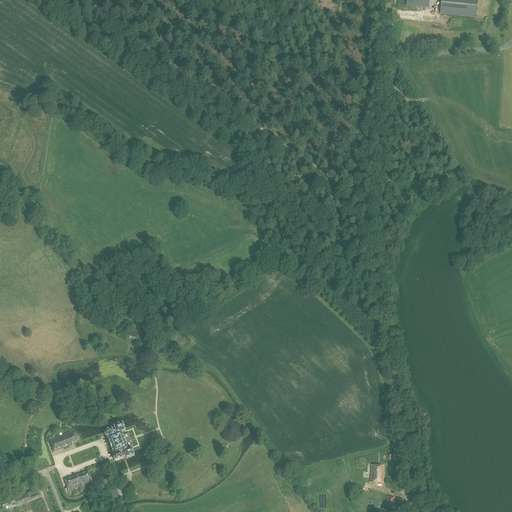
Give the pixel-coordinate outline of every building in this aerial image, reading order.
[(476,17),(477,0),(441,0),(440,14),(476,17)] [(139,339),(140,335),(141,333),(140,333),(131,330),(129,336),(139,339)] [(116,461),(123,458),(124,458),(126,457),(126,458),(135,455),(132,449),(128,450),(127,447),(132,445),(130,439),(128,434),(123,436),(122,432),(126,431),(123,424),(114,427),(117,434),(114,435),(112,429),(106,432),(105,434),(106,436),(108,437),(114,455),(113,458),(114,460),(116,461)] [(54,450),(78,442),(74,431),(55,438),(54,436),(50,438),(54,450)] [(383,483),(384,466),(371,465),(370,482),(383,483)] [(73,477),(76,488),(79,487),(80,492),(86,490),(84,485),(93,482),(89,472),(73,477)] [(76,488),(73,477),(65,480),(69,491),(76,488)] [(30,498),(29,495),(14,500),(14,499),(2,503),(4,508),(16,503),(16,505),(23,503),(23,501),(30,498)] [(393,511),(396,498),(387,497),(384,511),(393,511)]
